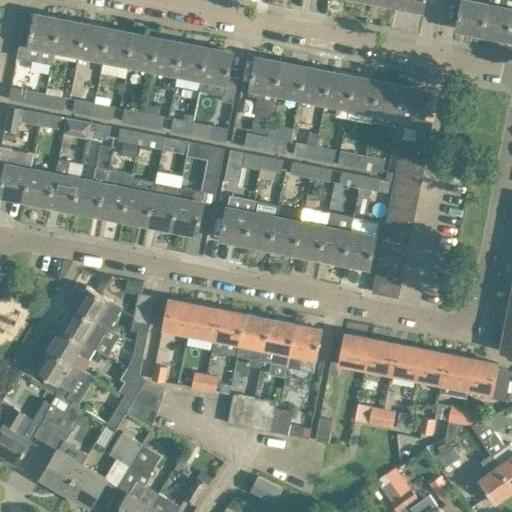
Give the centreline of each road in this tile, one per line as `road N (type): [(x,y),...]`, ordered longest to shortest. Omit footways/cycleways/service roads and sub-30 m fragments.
road 1 (residential): [(0,251),(15,238),(446,326),(478,306),(511,140)]
road 2 (residential): [(511,74),(129,0)]
road 3 (unknown): [(97,255),(43,373)]
